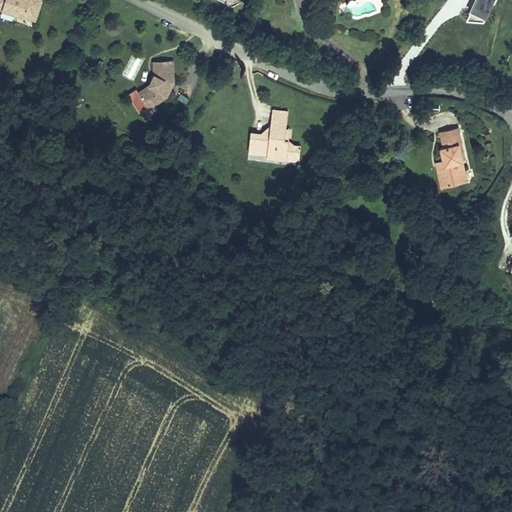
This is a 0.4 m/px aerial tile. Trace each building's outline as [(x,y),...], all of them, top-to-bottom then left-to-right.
[(40,5),(25,0),(0,0),(0,14),(19,22),(22,14),(35,18),(40,5)] [(497,0),(477,0),(471,14),(489,22),(497,0)] [(22,14),(19,22),(32,26),(35,18),(22,14)] [(138,95),(148,110),(166,98),(174,84),(172,64),(154,65),(155,77),(151,86),(138,95)] [(276,110),(275,119),(291,120),(292,111),(276,110)] [(269,136),(256,136),(254,157),(272,157),(274,160),(279,161),(286,155),(295,155),(295,143),(290,143),(291,128),(291,120),(275,119),(275,130),(269,136)] [(447,164),(452,191),(469,187),(465,168),(461,148),(467,147),(464,132),(443,137),(446,151),(444,152),(447,164)] [(471,166),(467,147),(461,148),(465,168),(471,166)] [(444,193),(452,191),(447,164),(438,166),(444,193)]
